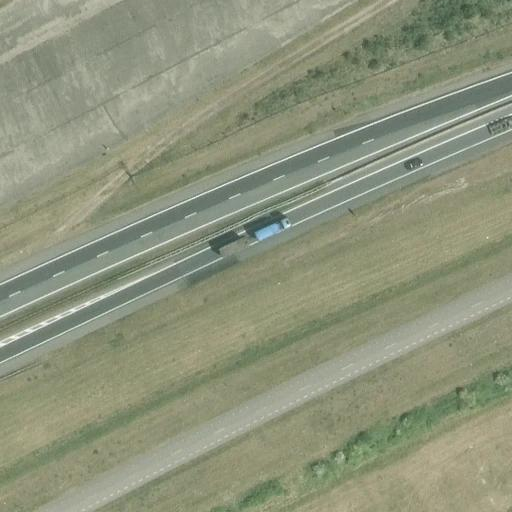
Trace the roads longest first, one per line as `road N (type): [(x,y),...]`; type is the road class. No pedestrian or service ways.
road 1 (trunk): [(0,354),(511,124)]
road 2 (trunk): [(511,87),(0,301)]
road 3 (unclassified): [(63,511),(511,289)]
